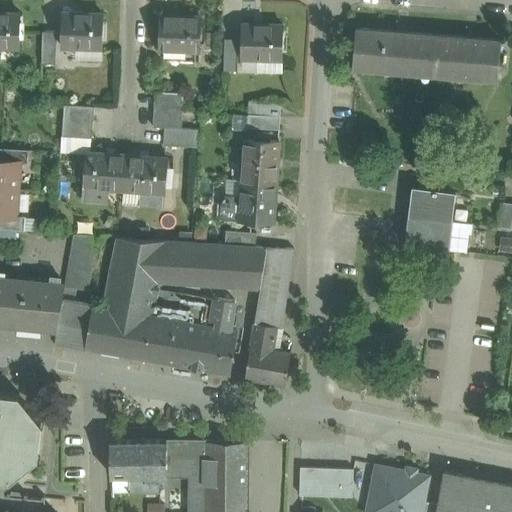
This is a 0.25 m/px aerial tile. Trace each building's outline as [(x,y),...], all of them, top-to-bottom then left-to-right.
[(21,13),(0,12),(0,45),(20,46),(21,13)] [(103,13),(62,12),(61,46),(74,46),(100,47),(102,47),(103,13)] [(201,16),(160,15),(159,49),(201,50),(201,16)] [(283,24),(242,23),(241,57),(263,57),(283,58),(283,24)] [(425,74),(429,33),(357,27),(353,68),(425,74)] [(57,31),(43,31),(42,63),(56,63),(57,31)] [(497,80),(501,39),(429,33),(425,74),(497,80)] [(238,39),(225,38),(223,71),(237,71),(238,39)] [(74,46),(74,59),(101,59),(100,47),(74,46)] [(263,57),(262,70),(283,70),(283,58),(263,57)] [(184,93),(155,91),(154,108),(183,110),(184,93)] [(249,100),(248,113),(259,114),(259,101),(249,100)] [(281,102),(259,101),(259,114),(281,115),(281,102)] [(94,106),(64,104),(62,135),(92,137),(94,106)] [(183,110),(154,108),(153,126),(165,127),(182,128),(183,110)] [(280,129),(281,115),(259,114),(248,113),(248,127),(280,129)] [(182,128),(165,127),(164,145),(197,147),(199,129),(182,128)] [(62,135),(61,151),(86,152),(91,152),(92,137),(62,135)] [(279,140),(245,138),(243,178),(276,180),(279,140)] [(29,149),(1,147),(0,157),(0,158),(20,160),(20,161),(28,162),(29,149)] [(91,152),(86,152),(83,197),(108,199),(109,187),(125,188),(127,155),(91,152)] [(168,158),(127,155),(125,188),(141,189),(140,204),(164,205),(168,158)] [(0,158),(0,187),(18,188),(20,161),(20,160),(0,158)] [(276,180),(243,178),(242,195),(222,194),(221,218),(240,219),(240,220),(274,222),(276,180)] [(456,191),(413,185),(409,214),(453,220),(456,191)] [(18,188),(0,187),(0,215),(16,216),(17,215),(18,188)] [(511,225),(511,203),(502,202),(499,227),(511,228),(511,225)] [(453,220),(409,214),(406,243),(449,249),(453,220)] [(26,215),(17,215),(16,216),(0,215),(0,227),(25,229),(26,215)] [(470,223),(453,220),(449,249),(466,252),(470,223)] [(257,232),(226,229),(226,243),(256,245),(257,232)] [(99,235),(74,233),(65,284),(65,286),(89,290),(99,235)] [(267,246),(117,237),(104,305),(152,314),(158,289),(159,281),(260,287),(267,246)] [(295,248),(267,246),(260,287),(254,322),(278,326),(278,327),(282,327),(295,248)] [(52,282),(0,276),(0,323),(57,330),(57,329),(63,298),(65,286),(65,284),(52,282)] [(211,298),(158,289),(152,314),(230,328),(235,300),(215,296),(211,298)] [(93,303),(63,298),(57,329),(57,330),(55,342),(85,348),(93,303)] [(104,305),(93,303),(85,348),(143,358),(152,314),(104,305)] [(152,314),(143,358),(230,374),(238,329),(230,328),(152,314)] [(291,352),(275,349),(278,327),(278,326),(277,327),(278,326),(254,322),(245,378),(286,385),(291,352)] [(19,395),(0,393),(0,511),(55,511),(54,511),(53,511),(45,511),(46,510),(44,510),(45,496),(42,495),(42,499),(28,497),(28,494),(25,493),(24,497),(10,495),(11,492),(7,492),(7,495),(6,495),(7,480),(10,481),(38,458),(42,423),(19,395)] [(167,475),(167,440),(110,440),(111,475),(129,475),(129,492),(159,492),(159,475),(167,475)] [(182,475),(182,440),(167,440),(167,475),(182,475)] [(194,471),(205,471),(205,441),(182,440),(182,475),(189,475),(189,474),(194,474),(194,471)] [(204,511),(226,511),(227,441),(205,441),(205,471),(204,511)] [(246,511),(248,441),(227,441),(226,511),(246,511)] [(430,475),(376,464),(366,511),(434,511),(437,503),(425,501),(430,475)] [(334,467),(301,466),(299,495),(352,497),(354,468),(334,467)] [(511,511),(511,483),(445,470),(436,511),(511,511)] [(204,511),(205,471),(194,471),(194,474),(189,474),(189,475),(188,511),(204,511)]
